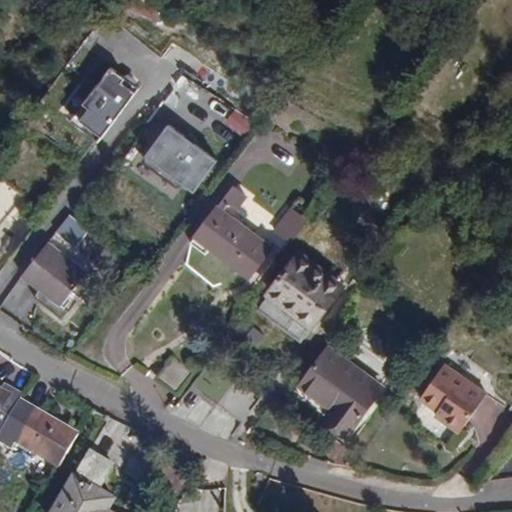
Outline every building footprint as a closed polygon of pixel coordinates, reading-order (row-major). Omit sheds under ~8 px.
[(112,65),(69,120),(100,143),(142,88),(112,65)] [(236,108),(224,123),(240,136),(252,121),(236,108)] [(219,157),(168,123),(140,164),(177,189),(181,183),(195,192),(219,157)] [(233,186),(223,200),(235,209),(245,196),(233,186)] [(0,226),(19,202),(0,188),(0,226)] [(272,247),(230,215),(235,209),(223,200),(192,242),(207,253),(212,246),(251,276),(272,247)] [(283,237),(291,243),(308,222),(290,210),(281,222),(289,228),(283,237)] [(72,213),(55,233),(74,249),(91,229),(72,213)] [(275,230),(283,237),(289,228),(281,222),(275,230)] [(40,290),(34,297),(63,320),(69,312),(61,305),(87,272),(49,242),(22,275),(40,290)] [(343,286),(299,253),(258,308),(302,341),(343,286)] [(334,409),(327,417),(349,433),(383,388),(328,348),(301,385),(334,409)] [(157,377),(177,393),(194,371),(174,356),(157,377)] [(241,422),(261,396),(238,378),(237,379),(212,360),(191,385),(217,405),(218,403),(241,422)] [(422,398),(439,410),(444,414),(441,418),(461,431),(487,394),(445,364),(422,398)] [(0,435),(20,400),(23,394),(5,385),(2,390),(0,389),(0,435)] [(79,434),(20,400),(0,435),(0,438),(14,447),(18,441),(60,466),(79,434)] [(89,454),(55,511),(108,511),(115,499),(100,491),(114,468),(89,454)]
